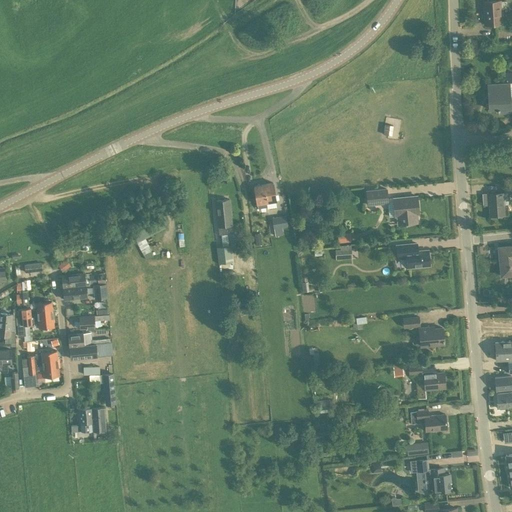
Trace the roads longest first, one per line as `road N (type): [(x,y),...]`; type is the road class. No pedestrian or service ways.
road 1 (unclassified): [(0,208),(147,134),(327,67),(368,38),(398,0)]
road 2 (residential): [(496,511),(456,106)]
road 3 (residential): [(0,401),(68,389),(51,266)]
road 4 (track): [(370,0),(254,52),(236,42),(224,20)]
